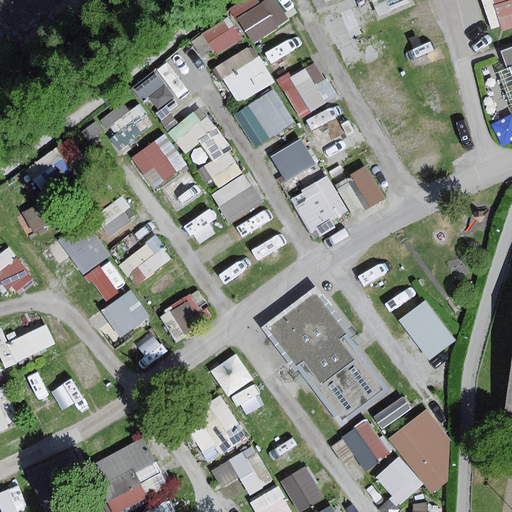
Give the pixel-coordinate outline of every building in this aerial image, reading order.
[(280,0),(262,0),(261,1),(259,0),(237,0),(231,4),(254,42),(292,19),(280,0)] [(511,0),(494,0),(503,29),(511,26),(511,0)] [(354,4),(324,11),(328,23),(357,16),(354,4)] [(230,14),(204,30),(219,53),(245,37),(230,14)] [(303,116),(340,95),(318,56),(303,64),(288,37),(265,50),(303,116)] [(242,102),(276,80),(251,43),(217,65),(242,102)] [(511,50),(494,58),(511,104),(511,103),(511,50)] [(137,79),(152,109),(189,91),(174,61),(137,79)] [(278,86),(240,107),(260,143),(298,122),(278,86)] [(136,98),(110,121),(129,144),(156,121),(136,98)] [(208,162),(222,187),(215,191),(230,220),(263,202),(209,104),(171,125),(185,151),(205,140),(215,158),(208,162)] [(155,186),(190,163),(168,131),(134,153),(155,186)] [(305,136),(274,151),(288,179),(320,164),(305,136)] [(29,161),(39,187),(74,174),(64,147),(29,161)] [(315,234),(387,196),(371,165),(336,183),(331,173),(294,193),(315,234)] [(93,215),(110,238),(140,216),(123,193),(93,215)] [(27,210),(39,230),(64,214),(51,194),(27,210)] [(87,217),(60,239),(88,272),(114,251),(87,217)] [(140,283),(172,255),(155,235),(122,262),(140,283)] [(13,244),(0,252),(0,296),(2,299),(35,275),(13,244)] [(114,257),(89,272),(105,299),(130,284),(114,257)] [(134,286),(104,308),(124,335),(154,314),(134,286)] [(353,335),(317,287),(262,328),(296,373),(298,371),(342,428),(391,392),(350,337),(353,335)] [(182,326),(205,313),(193,292),(170,306),(182,326)] [(427,302),(400,322),(431,363),(458,343),(427,302)] [(10,339),(3,325),(0,326),(0,349),(7,366),(59,343),(49,321),(10,339)] [(231,393),(256,376),(239,351),(213,368),(231,393)] [(85,360),(67,370),(79,391),(97,382),(85,360)] [(9,384),(0,386),(0,429),(22,422),(9,384)] [(216,453),(248,437),(226,391),(193,408),(216,453)] [(392,434),(434,491),(460,472),(444,451),(456,442),(430,406),(392,434)] [(358,453),(370,468),(394,449),(369,417),(335,443),(349,461),(358,453)] [(90,460),(108,511),(170,490),(152,438),(90,460)] [(254,492),(277,476),(254,443),(231,459),(254,492)] [(403,453),(378,473),(402,502),(427,482),(403,453)] [(31,471),(45,502),(67,492),(54,461),(31,471)] [(300,509),(327,497),(313,463),(285,475),(300,509)] [(252,500),(259,511),(297,511),(280,483),(252,500)] [(0,491),(5,511),(6,511),(28,506),(22,485),(0,491)] [(170,511),(165,502),(145,511),(170,511)] [(340,511),(335,502),(316,511),(340,511)]
